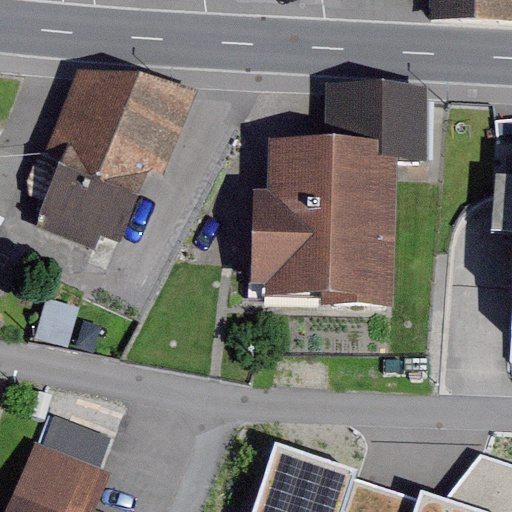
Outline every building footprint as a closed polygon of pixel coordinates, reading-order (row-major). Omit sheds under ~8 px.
[(511,0),(438,0),(438,8),(511,11),(511,0)] [(144,176),(158,179),(188,101),(78,81),(51,140),(64,144),(144,176)] [(327,99),(325,165),(257,163),(253,315),(380,319),(384,180),(421,181),(423,101),(327,99)] [(115,250),(144,176),(64,144),(35,218),(115,250)] [(470,511),(479,465),(295,431),(279,511),(470,511)] [(139,511),(148,493),(50,452),(25,511),(139,511)]
